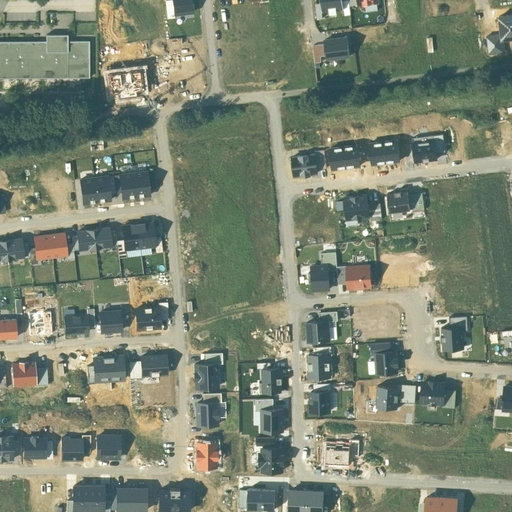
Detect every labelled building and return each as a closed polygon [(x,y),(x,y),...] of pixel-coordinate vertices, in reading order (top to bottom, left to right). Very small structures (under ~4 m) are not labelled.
[(174,14),(172,0),(167,0),(165,0),(167,18),(175,17),(174,14)] [(191,0),(172,0),(174,14),(193,11),(191,0)] [(342,0),(320,0),(321,2),(322,11),(343,8),(342,0)] [(348,0),(343,0),(342,0),(343,8),(344,8),(345,14),(350,14),(349,5),(348,0)] [(511,14),(499,16),(501,33),(501,39),(503,39),(511,37),(511,14)] [(504,52),(503,39),(501,39),(501,33),(487,35),(489,54),(504,52)] [(46,41),(0,40),(0,77),(68,78),(89,77),(89,40),(68,41),(68,34),(46,34),(46,41)] [(347,36),(325,39),(325,43),(326,55),(327,58),(349,56),(347,36)] [(326,55),(325,43),(313,44),(315,62),(321,61),(320,56),(326,55)] [(140,68),(106,72),(109,93),(117,92),(117,97),(136,94),(135,89),(142,88),(140,68)] [(435,139),(436,152),(445,151),(443,134),(434,135),(435,139)] [(370,142),(372,164),(400,161),(398,139),(370,142)] [(435,139),(413,142),(415,161),(437,158),(436,152),(435,139)] [(330,147),(332,169),(360,166),(358,144),(330,147)] [(315,153),(317,169),(326,167),(324,150),(315,151),(315,153)] [(315,153),(292,156),(294,175),(317,173),(317,169),(315,153)] [(133,172),(136,196),(150,195),(149,188),(147,171),(147,170),(133,172)] [(133,172),(119,173),(119,174),(121,192),(122,198),(136,196),(133,172)] [(94,177),(97,201),(111,200),(110,193),(108,176),(107,175),(94,177)] [(94,177),(80,178),(83,203),(97,201),(94,177)] [(395,193),(388,193),(390,211),(410,209),(408,194),(408,191),(401,192),(401,191),(394,191),(395,193)] [(422,192),(408,194),(410,209),(413,208),(413,211),(424,209),(422,192)] [(367,193),(344,196),(346,219),(370,216),(368,205),(367,193)] [(380,203),(368,205),(370,216),(370,220),(382,219),(380,203)] [(152,221),(137,223),(140,247),(155,245),(154,236),(152,221)] [(125,248),(140,247),(137,223),(122,225),(124,239),(125,248)] [(109,226),(93,228),(95,247),(111,245),(111,244),(110,231),(109,226)] [(93,228),(76,230),(77,235),(78,248),(78,249),(95,247),(93,228)] [(64,231),(49,233),(51,256),(67,254),(65,243),(64,231)] [(49,233),(33,235),(35,246),(36,258),(51,256),(49,233)] [(154,236),(155,245),(156,252),(162,251),(160,235),(154,236)] [(21,237),(5,239),(7,258),(24,256),(24,255),(22,242),(21,237)] [(126,256),(125,248),(124,239),(117,240),(119,257),(126,256)] [(72,242),(65,243),(67,254),(67,257),(74,257),(73,249),(72,242)] [(36,258),(35,246),(28,247),(29,255),(30,263),(37,262),(36,258)] [(328,263),(329,270),(337,269),(337,266),(336,251),(321,252),(322,264),(328,263)] [(322,264),(311,264),(313,290),(330,289),(329,270),(328,263),(322,264)] [(338,283),(348,283),(346,266),(346,265),(337,266),(337,269),(338,283)] [(370,265),(346,266),(348,283),(348,288),(371,287),(370,265)] [(159,305),(160,319),(168,318),(167,301),(157,302),(158,305),(159,305)] [(158,305),(135,307),(136,328),(161,327),(160,319),(159,305),(158,305)] [(120,309),(99,311),(101,331),(121,330),(120,309)] [(28,312),(30,334),(52,333),(50,311),(28,312)] [(319,312),(320,320),(329,320),(338,320),(337,311),(319,312)] [(87,313),(64,315),(65,333),(88,332),(88,326),(87,313)] [(449,317),(450,327),(463,326),(463,330),(468,330),(467,315),(449,317)] [(15,318),(0,318),(0,337),(16,336),(15,318)] [(320,320),(306,321),(308,341),(330,339),(329,320),(320,320)] [(450,327),(441,327),(443,348),(464,347),(463,330),(463,326),(450,327)] [(375,352),(391,351),(390,342),(371,343),(372,355),(375,354),(375,352)] [(391,351),(375,352),(375,354),(376,373),(398,371),(397,365),(398,365),(398,357),(397,357),(396,350),(391,351)] [(204,363),(217,362),(222,362),(222,352),(204,353),(204,363)] [(166,353),(140,355),(140,360),(141,375),(142,375),(167,373),(166,353)] [(307,354),(308,377),(330,376),(329,353),(314,354),(307,354)] [(108,355),(110,381),(125,379),(123,354),(108,355)] [(95,382),(110,381),(108,355),(93,357),(93,365),(95,382)] [(18,362),(12,362),(13,385),(35,383),(36,383),(35,368),(34,361),(27,361),(27,360),(18,361),(18,362)] [(141,375),(140,360),(129,361),(130,377),(142,377),(142,375),(141,375)] [(204,363),(194,363),(195,387),(218,387),(217,362),(204,363)] [(46,367),(35,368),(36,383),(35,383),(35,385),(47,384),(46,367)] [(270,368),(262,368),(263,391),(281,391),(280,367),(270,368)] [(445,381),(422,380),(421,403),(442,404),(444,404),(444,389),(445,381)] [(398,387),(397,401),(415,402),(416,385),(394,383),(394,386),(398,387)] [(394,386),(378,385),(377,406),(397,407),(397,401),(398,387),(394,386)] [(455,390),(444,389),(444,404),(442,404),(442,407),(454,407),(455,390)] [(314,390),(309,391),(309,399),(309,412),(331,411),(330,390),(314,390)] [(203,393),(203,401),(217,401),(221,401),(220,392),(203,393)] [(255,410),(261,410),(261,408),(273,408),(273,398),(255,399),(255,410)] [(495,408),(503,409),(504,399),(496,398),(495,408)] [(203,401),(196,402),(196,425),(218,424),(217,401),(203,401)] [(273,408),(261,408),(261,410),(261,431),(284,430),(283,408),(273,408)] [(13,434),(0,434),(0,458),(13,458),(13,454),(13,439),(13,434)] [(82,437),(82,451),(90,451),(90,434),(82,434),(82,437)] [(120,434),(97,434),(97,457),(119,457),(120,434)] [(68,435),(61,435),(61,459),(82,459),(82,451),(82,437),(69,437),(68,435)] [(45,436),(23,436),(23,456),(45,456),(45,440),(45,436)] [(350,446),(349,456),(358,457),(359,440),(350,439),(350,446)] [(196,441),(196,467),(216,467),(216,441),(196,441)] [(326,445),(325,464),(349,465),(349,456),(350,446),(343,445),(343,444),(336,444),(336,445),(326,445)] [(283,446),(261,446),(261,451),(259,451),(259,466),(262,466),(262,472),(283,472),(283,464),(284,464),(284,453),(283,453),(283,446)] [(88,484),(72,484),(72,500),(72,510),(76,510),(88,510),(88,484)] [(88,484),(88,510),(100,510),(103,510),(104,500),(104,484),(88,484)] [(131,486),(116,486),(116,492),(116,509),(116,510),(131,510),(131,486)] [(131,486),(131,510),(146,510),(146,486),(131,486)] [(174,488),(158,488),(158,510),(173,510),(174,488)] [(174,488),(173,510),(189,511),(190,489),(174,488)] [(248,506),(249,490),(239,489),(239,506),(248,506)] [(274,490),(249,489),(249,490),(248,506),(248,507),(274,508),(274,490)] [(305,511),(307,489),(290,489),(288,511),(305,511)] [(322,511),(324,490),(307,489),(305,511),(322,511)] [(439,511),(440,496),(426,495),(425,503),(424,511),(439,511)] [(456,511),(457,497),(440,496),(439,511),(456,511)] [(75,511),(76,510),(72,510),(72,500),(67,500),(66,511),(75,511)] [(109,500),(104,500),(103,510),(100,510),(99,511),(109,511),(109,509),(109,500)]
